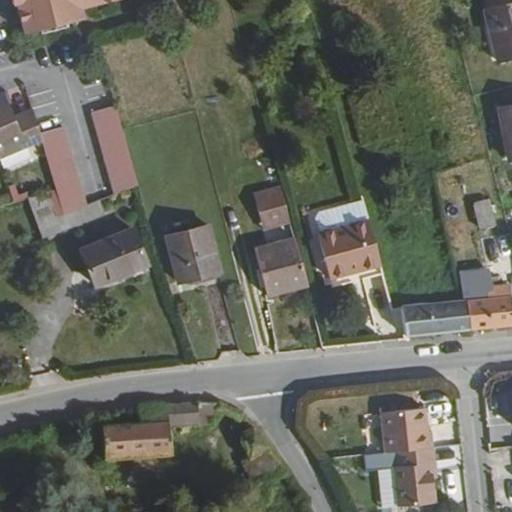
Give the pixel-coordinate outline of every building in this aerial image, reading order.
[(14,0),(20,27),(79,13),(78,3),(90,0),(14,0)] [(511,0),(475,0),(488,50),(511,43),(511,0)] [(0,152),(39,137),(36,123),(32,111),(11,119),(8,112),(0,89),(0,152)] [(511,92),(490,96),(499,147),(511,145),(511,92)] [(90,110),(110,189),(133,180),(113,103),(90,110)] [(11,119),(32,111),(30,104),(8,112),(11,119)] [(61,192),(67,207),(82,200),(60,117),(36,123),(39,137),(54,194),(61,192)] [(280,189),(275,172),(250,177),(254,196),(280,189)] [(463,180),(466,189),(482,185),(481,176),(463,180)] [(482,185),(466,189),(471,215),(488,211),(482,185)] [(27,192),(30,199),(51,195),(47,187),(27,192)] [(280,189),(254,196),(258,212),(284,205),(280,189)] [(59,210),(67,207),(61,192),(54,194),(59,210)] [(67,207),(71,220),(104,206),(100,193),(82,200),(67,207)] [(51,195),(30,199),(42,231),(71,220),(67,207),(59,210),(51,195)] [(372,254),(359,205),(310,218),(321,262),(352,254),(353,258),(372,254)] [(171,263),(215,253),(203,207),(160,218),(171,263)] [(81,243),(95,277),(147,256),(133,222),(81,243)] [(260,278),(299,268),(288,222),(249,232),(260,278)] [(372,254),(353,258),(354,265),(373,260),(372,254)] [(479,286),(459,287),(461,316),(506,313),(502,273),(478,275),(479,286)] [(459,287),(419,291),(423,319),(461,316),(459,287)] [(423,319),(419,291),(393,293),(397,322),(423,319)] [(187,392),(130,397),(130,417),(92,421),(92,452),(158,447),(158,417),(187,414),(187,392)] [(376,404),(380,444),(394,442),(428,439),(426,423),(422,423),(420,400),(376,404)] [(243,450),(262,441),(246,419),(238,424),(235,434),(243,450)] [(428,439),(394,442),(395,456),(389,457),(394,497),(431,493),(427,467),(427,460),(430,460),(428,439)] [(251,479),(279,462),(262,441),(243,450),(237,454),(251,479)] [(433,448),(437,466),(461,461),(457,443),(433,448)]
